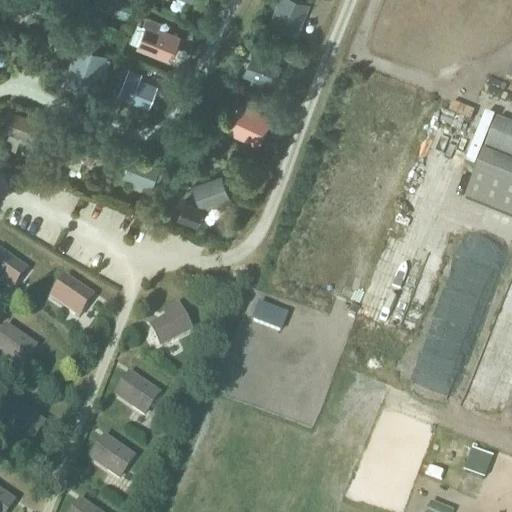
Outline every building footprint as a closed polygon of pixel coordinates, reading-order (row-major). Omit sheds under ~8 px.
[(0,0),(0,19),(20,28),(31,1),(28,0),(0,0)] [(94,0),(92,6),(125,17),(130,0),(94,0)] [(276,0),(267,26),(292,36),(304,4),(294,0),(276,0)] [(137,23),(129,42),(138,45),(136,48),(170,62),(179,40),(180,37),(158,28),(161,20),(147,14),(142,25),(137,23)] [(80,47),(67,80),(91,90),(98,73),(104,75),(110,59),(80,47)] [(253,54),(246,74),(254,77),(250,86),(266,92),(270,82),(276,85),(283,65),(253,54)] [(131,68),(120,96),(149,107),(157,85),(142,79),(144,73),(131,68)] [(253,114),(237,108),(227,133),(257,144),(269,113),(256,107),(253,114)] [(0,133),(45,150),(53,128),(6,110),(0,126),(0,133)] [(511,128),(495,122),(483,153),(511,164),(511,128)] [(68,132),(60,153),(90,165),(98,144),(68,132)] [(511,164),(483,153),(464,200),(511,218),(511,164)] [(129,156),(121,177),(151,188),(158,167),(129,156)] [(185,201),(178,219),(198,226),(203,212),(203,211),(231,202),(222,178),(222,176),(192,187),(192,188),(199,207),(194,205),(185,201)] [(0,248),(0,283),(15,293),(31,270),(0,248)] [(66,275),(50,299),(82,320),(98,296),(66,275)] [(160,352),(193,335),(181,311),(148,328),(160,352)] [(7,325),(0,336),(0,354),(23,371),(39,347),(7,325)] [(131,372),(115,396),(146,418),(163,394),(131,372)] [(16,402),(0,424),(0,425),(31,447),(48,424),(16,402)] [(106,436),(90,460),(121,482),(138,458),(106,436)] [(0,490),(0,511),(10,511),(17,502),(0,490)] [(99,511),(81,499),(72,511),(99,511)]
